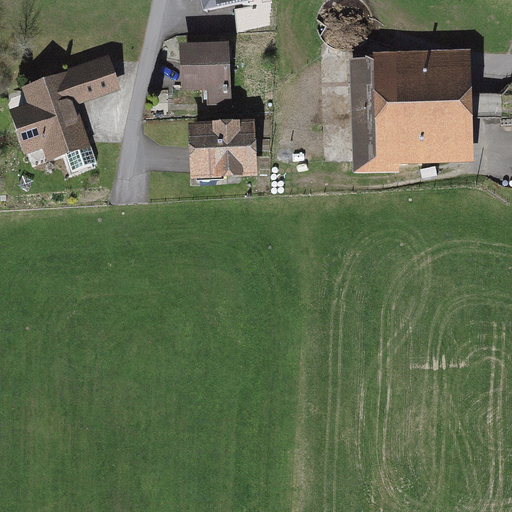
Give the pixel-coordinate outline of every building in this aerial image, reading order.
[(271,0),(208,0),(213,16),(272,2),(271,0)] [(232,49),(188,52),(192,108),(237,104),(232,49)] [(119,65),(12,105),(32,157),(58,148),(67,170),(102,156),(86,115),(131,98),(119,65)] [(356,75),(359,169),(393,169),(392,156),(465,154),(463,72),(356,75)] [(267,134),(196,138),(199,193),(270,189),(267,134)]
